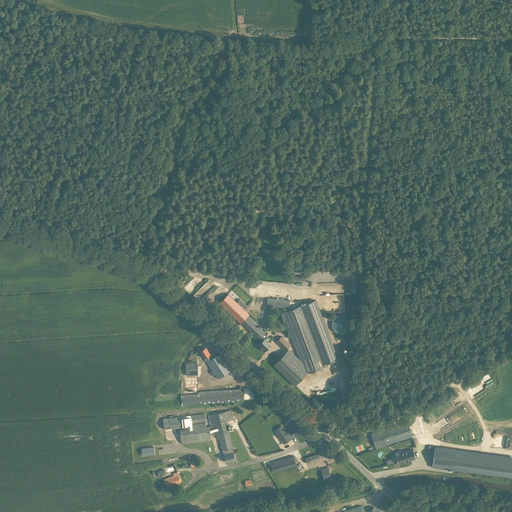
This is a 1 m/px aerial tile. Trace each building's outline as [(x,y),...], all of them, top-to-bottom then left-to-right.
[(228,294),(220,302),(240,322),(247,315),(249,314),(228,294)] [(267,298),(266,305),(284,307),(289,308),(290,301),(285,300),(267,298)] [(306,373),(329,364),(328,362),(337,358),(315,300),(283,312),(302,362),(289,349),(274,364),(291,381),(295,378),(298,381),(306,373)] [(340,334),(342,334),(343,334),(345,333),(347,332),(348,331),(349,330),(350,329),(350,328),(351,325),(351,323),(351,322),(350,320),(349,318),(348,317),(346,316),(344,315),(343,314),(341,314),(339,314),(338,315),(337,315),(335,316),(334,318),(333,319),(332,321),(332,323),(331,324),(332,325),(332,326),(332,327),(333,329),(333,330),(334,331),(335,332),(337,333),(338,333),(340,334)] [(240,322),(258,339),(261,342),(260,343),(258,345),(261,349),(262,351),(263,351),(264,352),(266,349),(269,346),(271,344),(264,338),(264,339),(261,335),(264,332),(247,315),(240,322)] [(276,341),(285,350),(291,345),(282,336),(276,341)] [(205,347),(200,351),(218,378),(231,370),(219,353),(211,359),(208,355),(210,354),(205,347)] [(193,362),(186,363),(186,375),(188,375),(190,375),(196,375),(198,374),(197,362),(193,362)] [(197,386),(196,378),(186,379),(187,387),(197,386)] [(492,387),(484,392),(487,396),(502,387),(499,381),(491,385),(492,387)] [(190,394),(181,395),(182,405),(240,401),(244,400),(243,390),(199,394),(197,394),(190,394)] [(220,438),(225,462),(235,460),(228,431),(229,431),(226,421),(233,419),(231,410),(208,415),(213,435),(216,434),(216,435),(217,435),(217,438),(220,438)] [(179,429),(181,443),(211,440),(209,426),(206,426),(205,414),(163,419),(164,429),(187,426),(187,428),(179,429)] [(372,437),(376,448),(413,436),(408,420),(383,428),(382,428),(383,433),(372,437)] [(286,430),(278,435),(279,437),(281,440),(284,444),(291,439),(290,436),(292,435),(294,434),(295,436),(303,431),(297,422),(289,427),(286,430)] [(145,455),(142,455),(145,455),(155,454),(154,454),(153,447),(154,447),(154,446),(144,448),(145,455)] [(432,467),(511,477),(511,456),(435,446),(432,467)] [(416,458),(413,449),(401,453),(400,451),(395,452),(398,463),(416,458)] [(318,454),(309,457),(311,462),(320,459),(318,454)] [(270,462),(273,471),(291,466),(296,464),(293,455),(270,462)] [(321,469),(325,483),(332,480),(328,467),(321,469)] [(164,479),(167,487),(181,482),(177,472),(173,473),(174,475),(164,479)]
